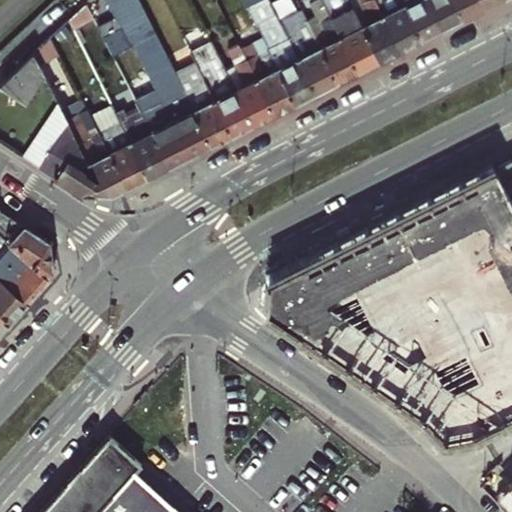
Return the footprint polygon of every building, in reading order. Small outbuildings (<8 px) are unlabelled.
[(209,143),(193,110),(183,90),(137,0),(110,0),(133,44),(116,52),(144,110),(149,107),(159,126),(150,131),(166,164),(209,143)] [(294,100),(314,90),(273,8),(269,0),(256,0),(277,42),(267,47),(294,100)] [(314,90),(335,80),(305,21),(294,0),(288,0),(273,8),(314,90)] [(335,80),(357,69),(322,0),(315,0),(309,3),(315,15),(305,21),(335,80)] [(322,0),(357,69),(378,58),(348,0),(322,0)] [(348,0),(378,58),(399,48),(375,0),(348,0)] [(375,0),(399,48),(420,37),(400,0),(375,0)] [(400,0),(420,37),(441,27),(427,0),(400,0)] [(427,0),(441,27),(462,16),(453,0),(427,0)] [(453,0),(462,16),(484,5),(480,0),(453,0)] [(72,26),(92,16),(85,1),(68,18),(72,26)] [(230,133),(251,122),(224,68),(205,31),(184,42),(191,55),(230,133)] [(251,122),(272,111),(239,46),(234,36),(224,42),(235,63),(224,68),(251,122)] [(272,111),(294,100),(267,47),(257,53),(250,39),(239,46),(272,111)] [(91,163),(87,164),(53,96),(31,54),(0,83),(0,139),(80,192),(95,193),(95,181),(99,178),(91,163)] [(209,143),(230,133),(191,55),(179,61),(191,85),(201,105),(193,110),(209,143)] [(193,110),(201,105),(191,85),(183,90),(193,110)] [(126,185),(147,174),(114,109),(104,89),(93,96),(109,127),(99,132),(126,185)] [(109,193),(126,185),(99,132),(89,111),(78,116),(65,90),(53,96),(87,164),(91,163),(99,178),(95,181),(95,193),(109,193)] [(147,174),(166,164),(150,131),(140,112),(132,117),(124,102),(114,109),(147,174)] [(377,327),(511,258),(511,201),(495,167),(373,228),(268,281),(265,313),(306,340),(369,384),(422,419),(445,442),(476,434),(511,415),(511,331),(428,374),(384,341),(377,327)] [(54,269),(50,241),(0,208),(0,238),(4,234),(49,275),(54,269)] [(0,250),(40,285),(49,275),(4,234),(0,238),(0,250)] [(0,276),(26,300),(40,285),(0,250),(0,276)] [(0,308),(10,318),(26,300),(0,276),(0,308)] [(0,329),(10,318),(0,308),(0,329)] [(129,452),(108,434),(37,511),(181,511),(134,470),(140,462),(129,452)] [(511,477),(495,494),(511,511),(511,477)]
